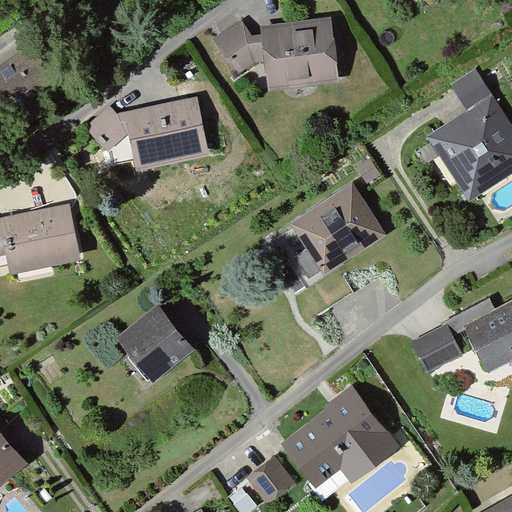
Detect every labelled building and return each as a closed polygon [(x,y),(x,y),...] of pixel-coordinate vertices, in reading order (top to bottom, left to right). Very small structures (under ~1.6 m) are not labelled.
[(328,22),(266,29),(267,37),(249,40),(241,26),(219,40),(238,71),(255,61),(270,59),(273,88),(336,81),(328,22)] [(18,58),(0,67),(0,105),(34,88),(18,58)] [(468,110),(490,96),(474,72),(453,86),(468,110)] [(194,101),(116,118),(110,110),(90,128),(109,148),(131,129),(140,168),(206,155),(194,101)] [(511,132),(491,101),(433,138),(471,196),(511,169),(511,132)] [(379,174),(370,161),(359,169),(368,182),(379,174)] [(353,189),(296,226),(325,271),(382,234),(353,189)] [(0,222),(0,266),(13,264),(14,271),(77,257),(66,209),(0,222)] [(469,328),(496,314),(489,300),(455,317),(441,324),(443,328),(449,339),(469,328)] [(154,304),(113,337),(149,382),(190,349),(154,304)] [(511,356),(511,306),(496,314),(469,328),(489,368),(511,356)] [(449,339),(443,328),(415,342),(413,343),(427,370),(457,356),(449,339)] [(394,447),(355,396),(288,448),(316,484),(342,464),(353,479),(394,447)] [(0,435),(0,479),(22,462),(0,435)] [(291,482),(274,461),(251,478),(268,500),(291,482)] [(511,511),(511,491),(474,511),(511,511)]
